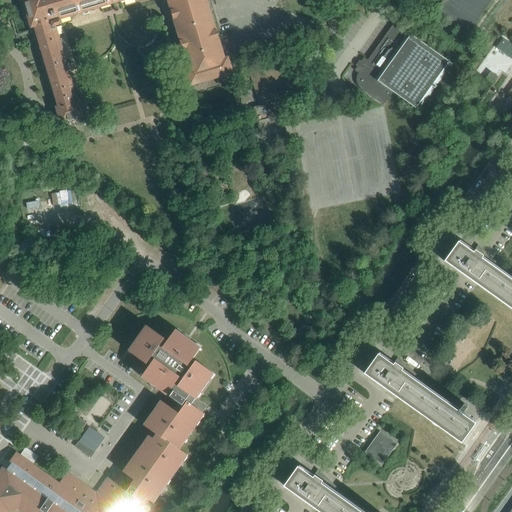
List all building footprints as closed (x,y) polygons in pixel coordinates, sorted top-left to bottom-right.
[(54,21),(125,0),(22,0),(31,28),(32,28),(34,35),(37,34),(58,106),(56,107),(61,123),(65,122),(67,128),(82,124),(81,118),(85,116),(80,100),(78,101),(54,21)] [(167,0),(188,69),(185,70),(190,86),(233,73),(228,57),(225,58),(207,0),(167,0)] [(443,0),(434,12),(466,35),(491,0),(443,0)] [(452,64),(412,36),(408,32),(407,33),(394,23),(367,60),(364,57),(354,70),(358,73),(357,76),(356,79),(356,81),(357,84),(359,87),(361,89),(383,105),(392,92),(419,110),(425,101),(434,108),(454,79),(445,73),(452,64)] [(511,56),(511,54),(511,46),(501,39),(497,46),(511,56)] [(493,84),(498,77),(491,71),(485,78),(493,84)] [(272,127),(284,123),(277,99),(253,106),(258,121),(269,117),(272,127)] [(237,234),(240,241),(251,238),(249,230),(237,234)] [(445,261),(511,308),(511,280),(481,259),(486,253),(485,252),(485,253),(478,248),(477,247),(473,253),(458,243),(445,261)] [(59,483),(24,458),(16,452),(10,461),(12,462),(7,469),(3,467),(3,468),(4,468),(2,471),(1,471),(0,471),(0,511),(2,511),(3,511),(10,510),(9,509),(13,508),(13,510),(15,509),(14,508),(18,507),(18,509),(25,508),(27,509),(24,511),(145,511),(150,506),(144,503),(148,498),(153,502),(158,494),(157,493),(160,489),(161,490),(162,489),(161,488),(163,484),(165,485),(175,471),(174,470),(177,466),(178,467),(179,466),(177,465),(180,461),(182,462),(187,454),(179,448),(183,442),(182,440),(185,436),(186,437),(187,436),(186,435),(189,431),(190,432),(200,418),(199,417),(202,413),(203,414),(204,413),(200,410),(204,404),(196,398),(201,390),(199,389),(202,385),(204,386),(205,385),(203,384),(206,380),(208,381),(214,373),(196,360),(195,362),(192,360),(200,348),(192,342),(191,344),(187,341),(188,339),(187,338),(186,340),(182,337),(183,335),(175,330),(167,342),(164,340),(165,338),(147,325),(141,333),(143,335),(140,339),(138,338),(138,339),(140,340),(137,344),(135,343),(129,351),(147,364),(148,362),(151,364),(142,376),(150,382),(151,380),(156,383),(154,385),(155,385),(157,383),(161,386),(159,388),(168,394),(171,389),(173,391),(170,396),(179,402),(174,410),(162,401),(156,408),(158,409),(155,413),(153,412),(153,413),(154,414),(151,418),(150,417),(144,425),(157,434),(154,438),(149,435),(149,436),(150,437),(147,442),(146,441),(136,455),(137,456),(134,460),(133,459),(132,460),(134,461),(131,465),(129,464),(124,471),(127,474),(123,479),(120,477),(116,482),(108,477),(100,489),(102,490),(98,495),(67,472),(59,483)] [(393,365),(378,355),(365,373),(461,442),(474,423),(468,419),(470,415),(464,411),(468,406),(464,403),(458,411),(401,371),(406,365),(405,365),(398,360),(397,359),(393,365)] [(380,431),(374,439),(375,440),(366,452),(365,451),(365,452),(382,464),(397,443),(380,431)] [(94,453),(78,442),(75,446),(91,457),(94,453)] [(313,477),(298,467),(285,485),(322,511),(361,511),(321,483),(326,477),(325,477),(318,472),(317,471),(313,477)]
